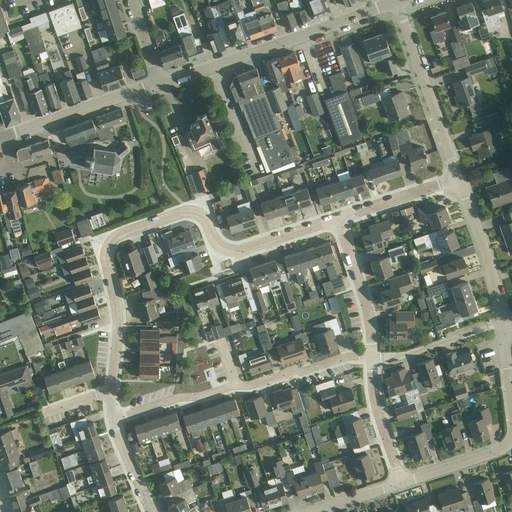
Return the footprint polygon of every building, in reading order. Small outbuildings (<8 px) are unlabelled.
[(166,4),(164,0),(148,0),(152,8),(166,4)] [(232,0),(212,7),(226,48),(247,41),(243,31),(237,13),(235,7),(232,0)] [(259,23),(264,34),(277,30),(275,26),(278,25),(275,17),(274,18),(270,8),(266,7),(264,7),(261,0),(250,0),(255,11),(259,23)] [(297,23),(292,10),(290,11),(286,0),(277,4),(285,28),(297,23)] [(292,10),(297,23),(309,19),(304,5),(303,5),(301,0),(292,0),(293,2),(290,3),(292,10)] [(304,0),(310,17),(330,10),(326,0),(304,0)] [(499,0),(484,0),(483,1),(486,9),(481,10),(488,32),(502,27),(497,14),(503,12),(499,0)] [(102,18),(120,12),(116,2),(99,8),(102,18)] [(0,32),(9,29),(0,3),(0,32)] [(456,8),(459,17),(459,19),(467,17),(470,24),(477,21),(471,3),(456,8)] [(81,27),(73,4),(29,19),(31,23),(22,26),(25,34),(32,55),(47,50),(38,26),(52,22),(57,35),(81,27)] [(177,7),(171,9),(173,17),(180,15),(177,7)] [(206,35),(209,43),(212,52),(226,48),(212,7),(211,8),(214,18),(207,21),(211,33),(206,35)] [(242,11),(237,13),(243,31),(247,41),(251,39),(248,29),(245,22),(246,22),(244,15),(242,11)] [(259,23),(255,11),(244,14),(247,22),(246,22),(245,22),(248,29),(251,39),(264,34),(259,23)] [(123,22),(120,12),(102,18),(106,28),(123,22)] [(450,27),(448,21),(445,12),(431,17),(435,30),(430,32),(434,44),(445,40),(444,36),(446,35),(443,29),(450,27)] [(180,15),(173,17),(176,24),(183,43),(185,50),(188,60),(189,60),(205,55),(202,45),(201,45),(199,39),(193,39),(187,20),(184,13),(180,15)] [(127,33),(123,22),(106,28),(109,39),(127,33)] [(490,39),(484,22),(476,25),(482,42),(490,39)] [(22,26),(10,31),(13,38),(25,34),(22,26)] [(466,55),(460,39),(456,26),(449,28),(453,42),(450,43),(455,59),(466,55)] [(363,40),(366,50),(370,61),(390,54),(383,33),(363,40)] [(168,48),(159,52),(165,69),(184,62),(188,60),(185,50),(183,43),(168,48)] [(353,43),(340,48),(341,52),(342,53),(346,63),(345,63),(346,65),(347,65),(350,75),(353,85),(366,81),(355,49),(355,48),(354,48),(353,44),(354,44),(353,43)] [(1,54),(7,73),(9,78),(12,77),(15,87),(17,86),(24,106),(31,103),(35,116),(49,111),(35,73),(22,77),(12,50),(1,54)] [(301,78),(298,67),(300,67),(294,52),(276,59),(282,74),(287,88),(288,87),(295,85),(293,81),(301,78)] [(105,91),(126,84),(119,65),(110,68),(106,58),(105,58),(104,55),(93,59),(105,91)] [(83,56),(75,59),(80,71),(87,68),(83,56)] [(383,61),(387,75),(396,72),(392,58),(383,61)] [(287,88),(282,74),(276,59),(264,63),(270,82),(274,81),(276,85),(278,84),(279,87),(281,93),(288,91),(287,88)] [(461,107),(470,103),(477,101),(472,84),(474,83),(471,75),(488,69),(485,61),(465,67),(468,77),(453,83),(461,107)] [(41,62),(36,64),(39,75),(45,73),(41,62)] [(279,124),(266,91),(261,78),(259,79),(256,68),(236,75),(241,88),(233,91),(240,112),(241,111),(254,139),(258,146),(261,145),(271,170),(294,162),(293,161),(281,129),(279,124)] [(60,82),(68,104),(80,100),(69,70),(63,72),(66,79),(60,82)] [(39,75),(40,79),(39,80),(50,110),(61,107),(52,82),(51,82),(49,76),(47,72),(45,73),(39,75)] [(79,83),(75,85),(80,100),(92,96),(83,72),(76,75),(79,83)] [(363,136),(343,81),(340,72),(329,76),(336,95),(322,100),(338,145),(363,136)] [(286,107),(281,93),(279,87),(266,91),(279,124),(283,123),(282,118),(279,119),(278,114),(283,113),(281,108),(286,107)] [(360,87),(349,91),(351,97),(362,93),(360,87)] [(306,97),(313,116),(315,115),(316,117),(319,116),(318,114),(322,113),(322,114),(326,113),(318,92),(306,97)] [(377,92),(361,97),(356,99),(359,110),(365,108),(364,105),(380,100),(377,92)] [(389,120),(398,117),(408,114),(403,101),(405,101),(402,92),(393,95),(382,99),(389,120)] [(0,108),(6,126),(21,121),(13,98),(12,99),(10,98),(6,99),(5,101),(0,102),(0,108)] [(295,132),(303,129),(294,104),(289,106),(287,111),(295,132)] [(479,107),(471,110),(473,117),(482,114),(479,107)] [(125,120),(122,111),(121,109),(96,118),(100,129),(96,130),(100,140),(112,136),(111,133),(115,132),(112,125),(125,120)] [(481,157),(490,154),(500,151),(494,131),(502,128),(497,113),(484,117),(488,130),(473,135),(474,136),(469,138),(473,150),(478,149),(481,157)] [(198,122),(190,126),(193,135),(196,140),(190,142),(194,152),(220,141),(216,132),(213,133),(210,123),(206,114),(196,118),(198,122)] [(63,130),(66,139),(66,140),(95,129),(92,119),(63,130)] [(396,156),(401,154),(398,144),(394,133),(388,135),(394,155),(382,159),(382,160),(388,178),(402,173),(397,160),(396,156)] [(97,134),(85,137),(87,143),(98,139),(97,134)] [(374,182),(388,178),(382,160),(370,164),(365,150),(367,149),(367,147),(377,143),(376,139),(365,143),(356,146),(363,167),(370,165),(371,169),(370,169),(374,182)] [(17,151),(19,160),(32,156),(32,158),(51,153),(48,140),(18,148),(17,151)] [(410,140),(398,144),(401,154),(404,160),(409,158),(412,168),(428,162),(422,147),(413,150),(410,140)] [(90,169),(100,171),(112,172),(119,167),(120,157),(130,149),(125,143),(115,152),(93,148),(93,150),(88,150),(87,154),(85,154),(84,162),(87,162),(86,167),(90,168),(90,169)] [(382,143),(377,144),(381,156),(382,156),(383,158),(387,156),(382,143)] [(330,146),(322,149),(325,156),(332,153),(330,146)] [(494,206),(503,203),(511,199),(511,170),(511,168),(498,172),(502,182),(487,187),(494,206)] [(63,181),(61,169),(52,171),(55,183),(63,181)] [(210,188),(207,179),(203,169),(190,174),(197,193),(210,188)] [(273,185),(271,179),(273,178),(272,174),(264,176),(268,187),(273,185)] [(349,178),(355,193),(366,190),(361,174),(349,178)] [(253,185),(258,183),(262,182),(263,187),(265,187),(267,195),(271,194),(268,187),(264,176),(257,179),(251,181),(253,185)] [(355,193),(349,178),(338,182),(344,197),(355,193)] [(29,184),(16,187),(16,189),(19,200),(21,209),(36,206),(34,197),(52,193),(49,179),(34,181),(35,183),(29,184)] [(248,202),(255,199),(249,182),(243,184),(248,202)] [(338,182),(327,186),(333,201),(344,197),(338,182)] [(316,189),(318,195),(321,205),(333,201),(327,186),(316,189)] [(231,188),(227,190),(218,193),(220,201),(234,196),(231,188)] [(306,188),(295,192),(300,207),(312,203),(306,188)] [(12,226),(14,234),(22,232),(18,217),(21,216),(17,201),(19,200),(16,189),(4,192),(12,226)] [(4,192),(0,192),(0,212),(3,211),(7,227),(12,226),(4,192)] [(295,192),(283,196),(289,211),(300,207),(295,192)] [(277,215),(289,211),(283,196),(272,199),(277,215)] [(260,204),(262,209),(265,219),(277,215),(272,199),(260,204)] [(434,204),(432,205),(418,210),(419,210),(423,222),(429,219),(432,227),(450,221),(445,207),(436,210),(434,204)] [(412,207),(400,211),(404,222),(409,221),(407,215),(414,212),(412,207)] [(239,213),(244,228),(256,223),(251,208),(239,213)] [(510,254),(511,253),(511,211),(503,215),(506,223),(500,225),(510,254)] [(239,213),(236,214),(226,217),(232,232),(244,228),(239,213)] [(82,237),(83,236),(93,232),(88,218),(76,222),(82,237)] [(367,251),(377,248),(383,246),(381,238),(392,234),(388,221),(369,227),(371,234),(362,237),(367,251)] [(55,234),(60,246),(75,240),(70,228),(55,234)] [(423,236),(414,239),(418,252),(427,249),(431,247),(433,253),(441,251),(449,248),(459,245),(454,230),(445,234),(437,236),(436,232),(423,236)] [(182,232),(167,238),(173,254),(193,247),(191,242),(193,241),(190,232),(183,235),(182,232)] [(324,261),(336,257),(330,242),(319,246),(324,261)] [(66,255),(59,258),(62,265),(85,257),(81,245),(64,251),(66,255)] [(376,279),(386,276),(393,273),(390,265),(398,263),(396,257),(405,254),(402,245),(387,250),(389,256),(371,263),(376,279)] [(150,263),(157,260),(152,246),(145,248),(150,263)] [(314,271),(315,271),(326,267),(324,261),(319,246),(307,249),(313,265),(312,265),(314,271)] [(128,276),(138,272),(144,270),(136,249),(121,254),(128,276)] [(301,269),(303,276),(307,274),(308,270),(307,267),(312,265),(313,265),(307,249),(296,253),(301,269)] [(168,258),(172,267),(180,263),(183,271),(202,265),(198,254),(193,255),(191,250),(168,258)] [(49,253),(35,258),(38,265),(52,260),(49,253)] [(303,276),(301,269),(296,253),(284,257),(290,273),(295,271),(299,284),(305,282),(303,276)] [(66,276),(89,268),(85,257),(62,265),(66,276)] [(463,258),(454,261),(441,266),(443,273),(446,272),(447,277),(467,270),(463,258)] [(9,259),(1,261),(3,268),(11,266),(9,259)] [(421,273),(438,267),(435,260),(419,266),(421,273)] [(263,265),(268,280),(280,276),(274,261),(263,265)] [(250,269),(257,288),(270,284),(268,280),(263,265),(250,269)] [(5,278),(18,273),(16,266),(3,271),(5,278)] [(77,285),(84,283),(93,280),(89,268),(66,276),(66,277),(73,275),(77,285)] [(140,275),(146,290),(156,286),(151,271),(140,275)] [(386,306),(395,303),(403,301),(400,293),(413,289),(408,273),(388,279),(391,288),(381,291),(386,306)] [(3,284),(17,280),(16,275),(1,279),(3,284)] [(36,286),(33,277),(25,280),(28,288),(36,286)] [(333,288),(334,293),(346,289),(342,277),(330,281),(333,288)] [(254,298),(251,289),(248,279),(242,281),(241,278),(231,281),(238,301),(238,300),(247,297),(248,300),(254,298)] [(230,308),(239,305),(240,305),(238,300),(238,301),(231,281),(221,284),(225,294),(219,296),(224,308),(229,306),(230,308)] [(286,303),(293,300),(287,281),(279,284),(286,303)] [(453,294),(456,301),(473,295),(468,282),(447,289),(445,283),(426,289),(429,296),(426,297),(430,310),(434,309),(433,309),(436,308),(432,296),(443,292),(444,297),(453,294)] [(69,305),(76,302),(93,296),(88,284),(65,293),(69,305)] [(209,306),(219,303),(213,284),(203,288),(209,306)] [(5,294),(14,291),(12,286),(1,290),(4,300),(7,299),(5,294)] [(42,296),(38,286),(28,290),(32,299),(42,296)] [(199,310),(209,306),(203,288),(193,291),(199,310)] [(141,320),(151,318),(159,316),(155,301),(162,300),(159,289),(142,293),(144,302),(137,303),(141,320)] [(252,293),(259,312),(263,323),(265,323),(265,317),(266,317),(265,310),(266,310),(260,290),(252,293)] [(430,310),(434,323),(437,330),(456,324),(453,317),(477,309),(473,295),(456,301),(458,308),(438,314),(440,321),(438,322),(434,309),(430,310)] [(80,314),(97,308),(93,296),(76,302),(80,314)] [(337,296),(328,298),(330,304),(338,302),(338,300),(337,296)] [(43,300),(34,304),(37,313),(47,310),(43,300)] [(101,319),(97,308),(80,314),(84,325),(101,319)] [(46,349),(44,349),(30,311),(0,322),(0,346),(15,341),(18,349),(24,347),(27,355),(30,363),(33,362),(37,360),(49,356),(46,349)] [(389,318),(389,326),(390,338),(407,338),(406,326),(414,325),(413,311),(396,311),(396,318),(389,318)] [(37,328),(39,327),(68,318),(67,314),(42,322),(40,317),(34,318),(37,328)] [(41,333),(44,332),(79,321),(77,315),(68,318),(39,327),(41,333)] [(298,324),(296,318),(289,320),(291,326),(298,324)] [(316,334),(319,343),(322,353),(338,347),(334,336),(342,333),(336,318),(324,322),(327,330),(316,334)] [(256,326),(254,320),(245,323),(247,329),(256,326)] [(232,334),(229,326),(223,328),(222,324),(216,326),(220,338),(232,334)] [(265,324),(257,327),(259,333),(258,333),(264,350),(272,347),(267,330),(265,324)] [(220,338),(216,326),(211,328),(211,331),(205,333),(208,342),(220,338)] [(159,342),(159,341),(173,341),(173,343),(184,343),(184,334),(176,334),(176,336),(165,336),(165,337),(159,337),(159,330),(141,330),(141,342),(159,342)] [(296,340),(277,346),(283,364),(294,360),(294,358),(306,354),(303,343),(308,342),(304,332),(295,335),(296,340)] [(232,341),(236,352),(245,348),(241,338),(232,341)] [(21,359),(18,349),(15,341),(0,346),(0,361),(2,366),(21,359)] [(67,351),(72,350),(70,341),(64,342),(67,351)] [(140,354),(158,355),(159,342),(141,342),(140,354)] [(184,343),(173,343),(173,353),(177,353),(177,355),(181,355),(181,353),(184,353),(184,343)] [(246,353),(239,356),(244,369),(250,367),(252,372),(264,368),(265,370),(272,368),(267,352),(247,359),(246,353)] [(445,355),(449,364),(452,374),(465,369),(474,366),(470,352),(456,356),(455,352),(445,355)] [(158,367),(158,355),(140,354),(140,366),(158,367)] [(421,377),(414,379),(417,389),(418,392),(419,394),(427,392),(425,386),(440,381),(438,375),(442,374),(439,364),(435,366),(433,359),(417,364),(421,377)] [(37,360),(33,362),(36,371),(41,370),(37,360)] [(90,361),(84,363),(89,378),(95,376),(90,361)] [(0,409),(3,417),(12,414),(13,414),(4,389),(31,379),(31,378),(37,376),(36,371),(33,362),(30,363),(26,365),(0,374),(0,409)] [(84,363),(78,365),(84,380),(89,378),(84,363)] [(78,365),(73,367),(78,382),(84,380),(78,365)] [(158,378),(158,368),(158,367),(140,366),(140,378),(158,378)] [(73,367),(67,369),(72,384),(78,382),(73,367)] [(391,396),(400,393),(413,389),(407,372),(406,372),(405,368),(391,373),(393,377),(385,379),(391,396)] [(67,369),(61,371),(67,386),(72,384),(67,369)] [(61,371),(56,373),(61,388),(67,386),(61,371)] [(50,375),(56,390),(61,388),(56,373),(50,375)] [(50,392),(56,390),(50,375),(44,377),(50,392)] [(465,386),(454,389),(457,400),(469,396),(465,386)] [(273,392),(277,402),(279,409),(291,405),(293,413),(304,410),(303,406),(299,394),(298,391),(292,394),(290,388),(283,390),(283,389),(273,392)] [(305,388),(298,391),(299,394),(303,406),(304,410),(312,407),(305,388)] [(320,392),(323,402),(327,400),(328,402),(326,404),(327,407),(330,408),(333,407),(334,412),(356,405),(351,389),(336,394),(334,388),(320,392)] [(404,406),(395,409),(398,419),(408,416),(417,412),(424,410),(419,394),(418,392),(411,394),(414,403),(404,406)] [(245,402),(249,411),(251,418),(265,414),(269,426),(272,425),(274,428),(278,427),(272,411),(267,413),(262,396),(245,402)] [(45,398),(39,401),(41,407),(47,404),(45,398)] [(235,399),(224,402),(229,417),(240,413),(235,399)] [(466,399),(458,401),(460,407),(468,405),(466,399)] [(219,420),(229,417),(224,402),(214,406),(219,420)] [(209,424),(219,420),(214,406),(204,409),(209,424)] [(487,408),(476,411),(479,418),(469,422),(475,440),(489,435),(485,423),(491,421),(487,408)] [(194,413),(199,427),(209,424),(204,409),(194,413)] [(465,427),(460,412),(459,412),(458,409),(452,411),(453,414),(451,415),(455,425),(442,430),(448,449),(464,444),(459,429),(465,427)] [(181,428),(179,422),(176,412),(166,416),(171,431),(181,428)] [(337,438),(364,429),(360,417),(355,419),(353,412),(342,415),(345,423),(338,425),(339,430),(335,431),(337,438)] [(183,416),(186,426),(188,431),(191,430),(193,437),(201,435),(199,427),(194,413),(183,416)] [(166,416),(155,419),(161,435),(171,431),(166,416)] [(82,439),(97,434),(94,423),(88,425),(86,417),(70,423),(76,440),(82,438),(82,439)] [(150,438),(161,435),(155,419),(145,423),(150,438)] [(433,437),(430,428),(428,422),(420,425),(423,432),(407,437),(410,446),(411,445),(412,450),(411,451),(414,460),(431,454),(426,440),(433,437)] [(140,442),(149,439),(150,438),(145,423),(135,426),(140,442)] [(317,425),(311,427),(313,433),(319,431),(317,425)] [(355,453),(356,453),(365,450),(363,443),(368,441),(364,429),(337,438),(339,445),(351,441),(355,453)] [(0,465),(2,470),(11,467),(19,464),(16,456),(18,456),(10,431),(0,434),(0,457),(1,460),(0,460),(0,465)] [(53,444),(55,448),(59,447),(59,446),(63,445),(58,431),(50,434),(53,444)] [(82,439),(86,450),(101,444),(97,434),(82,439)] [(101,444),(86,450),(90,461),(105,456),(101,444)] [(202,444),(194,446),(197,459),(205,457),(202,444)] [(52,445),(45,447),(48,456),(55,453),(52,445)] [(354,459),(357,468),(360,478),(374,473),(368,454),(358,457),(354,459)] [(61,458),(62,461),(65,469),(69,468),(65,456),(61,458)] [(306,475),(312,493),(325,489),(321,477),(326,475),(325,470),(323,464),(322,461),(321,458),(320,456),(317,458),(318,462),(314,463),(317,472),(306,475)] [(327,456),(321,458),(322,461),(323,464),(329,462),(327,456)] [(212,465),(225,462),(224,457),(211,461),(212,465)] [(90,464),(94,475),(110,470),(106,458),(90,464)] [(161,471),(172,468),(168,458),(159,462),(159,463),(161,471)] [(37,460),(29,463),(34,477),(41,474),(37,460)] [(272,463),(277,478),(268,481),(270,486),(276,505),(288,501),(285,492),(291,490),(291,491),(292,491),(291,487),(290,487),(286,475),(285,475),(280,460),(272,463)] [(285,473),(286,475),(290,487),(291,487),(296,486),(300,498),(312,493),(306,475),(301,461),(295,463),(297,469),(292,471),(285,473)] [(151,465),(154,474),(161,471),(159,463),(151,465)] [(254,469),(253,466),(246,469),(246,471),(251,486),(259,484),(254,469)] [(340,484),(337,475),(334,467),(325,470),(326,475),(330,488),(340,484)] [(2,474),(7,490),(24,484),(18,468),(2,474)] [(66,472),(69,480),(69,482),(66,483),(67,484),(78,480),(78,479),(76,480),(73,470),(66,472)] [(90,483),(96,481),(98,486),(113,481),(110,470),(94,475),(88,477),(90,483)] [(511,470),(503,474),(509,493),(511,491),(511,470)] [(175,496),(192,488),(188,478),(178,483),(173,471),(164,475),(166,480),(159,484),(163,494),(173,490),(175,496)] [(479,499),(473,501),(476,511),(484,511),(481,503),(495,499),(488,479),(474,483),(479,499)] [(67,484),(68,487),(70,495),(75,493),(82,491),(78,480),(67,484)] [(102,497),(107,495),(117,492),(113,481),(98,486),(92,488),(94,493),(97,494),(100,493),(102,497)] [(28,489),(10,496),(15,511),(32,505),(50,499),(52,503),(62,499),(62,497),(70,494),(67,485),(58,488),(59,489),(28,500),(27,495),(30,494),(28,489)] [(258,490),(261,500),(264,509),(276,505),(270,486),(258,490)] [(168,506),(170,511),(181,511),(189,508),(187,503),(197,499),(195,494),(200,492),(197,487),(193,489),(192,488),(175,496),(178,501),(168,506)] [(466,511),(470,511),(474,511),(467,492),(461,494),(459,488),(439,495),(444,511),(464,505),(466,511)] [(236,499),(239,511),(251,511),(249,503),(255,501),(251,489),(240,493),(241,498),(236,499)] [(224,498),(218,500),(218,502),(221,511),(227,510),(227,511),(239,511),(236,499),(234,494),(224,498)] [(108,500),(112,511),(126,506),(123,495),(108,500)] [(438,511),(435,504),(428,506),(426,499),(406,506),(408,511),(438,511)]
